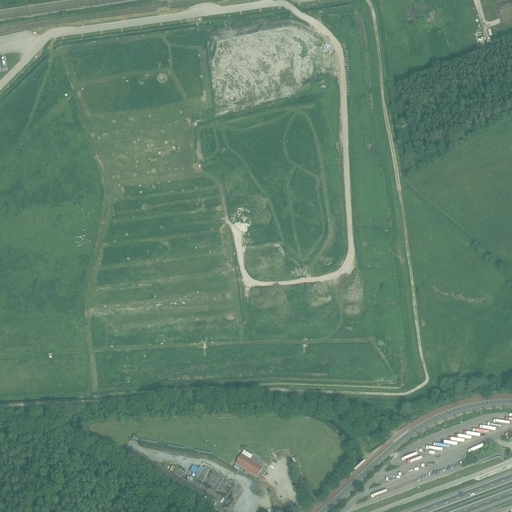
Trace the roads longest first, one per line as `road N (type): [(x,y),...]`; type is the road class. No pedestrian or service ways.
road 1 (track): [(406,438),(292,402),(0,415)]
road 2 (tertiary): [(322,511),(429,422),(511,402)]
